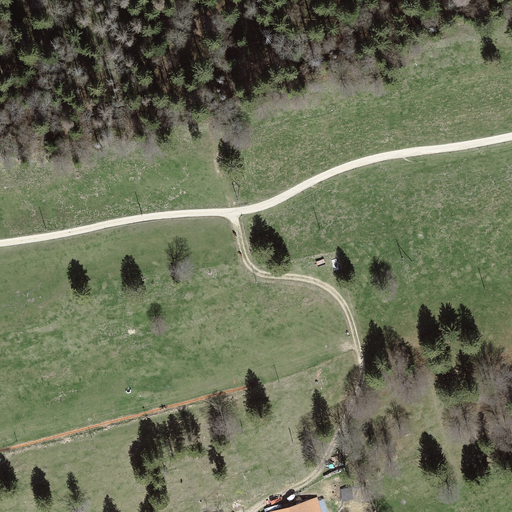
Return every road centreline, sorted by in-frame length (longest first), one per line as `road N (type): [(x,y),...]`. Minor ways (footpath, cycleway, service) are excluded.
road 1 (track): [(511,136),(355,163),(264,206),(155,215),(0,245)]
road 2 (track): [(233,212),(240,252),(256,277),(315,282),(340,303),(363,388),(312,474),(250,511)]
